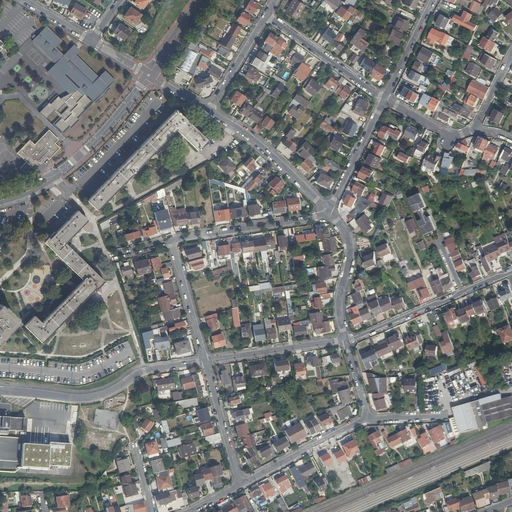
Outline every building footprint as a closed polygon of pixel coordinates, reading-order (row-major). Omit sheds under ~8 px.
[(148,0),(136,0),(134,3),(143,9),(148,0)] [(244,12),(251,16),(252,13),(253,14),(259,5),(251,0),(244,12)] [(296,19),(304,5),(295,0),(293,0),(291,4),(292,4),(290,7),(289,7),(286,12),(296,19)] [(333,10),(335,11),(336,10),(339,6),(341,3),(342,2),(338,0),(337,0),(335,3),(334,2),(334,1),(332,0),(324,0),(323,2),(326,3),(334,8),(333,10)] [(417,0),(416,0),(405,0),(403,5),(413,10),(416,4),(415,3),(417,0)] [(483,16),(483,15),(480,14),(484,7),(483,6),(483,5),(472,0),(471,2),(473,2),(469,9),(476,13),(483,16)] [(496,8),(497,6),(497,5),(492,0),(490,0),(488,5),(494,9),(492,11),(491,10),(487,14),(494,22),(502,14),(496,8)] [(86,10),(75,3),(70,12),(81,19),(86,10)] [(355,9),(352,8),(348,13),(339,6),(336,10),(347,19),(350,15),(351,15),(353,12),(355,9)] [(142,14),(131,7),(124,16),(135,24),(142,14)] [(250,17),(242,12),(237,20),(245,25),(250,17)] [(451,21),(441,16),(436,26),(446,30),(451,21)] [(393,29),(403,33),(408,23),(398,18),(395,24),(394,24),(393,27),(394,28),(393,29)] [(241,28),(234,23),(227,34),(235,39),(241,28)] [(130,31),(120,24),(114,33),(124,39),(130,31)] [(41,31),(31,41),(54,63),(45,72),(68,95),(75,92),(78,89),(86,97),(88,96),(94,102),(115,81),(105,71),(99,77),(76,55),(81,50),(79,49),(74,44),(73,44),(63,54),(57,48),(63,42),(47,25),(41,31)] [(365,48),(368,45),(359,38),(364,31),(359,29),(353,37),(350,42),(363,51),(365,48)] [(388,40),(397,45),(403,33),(393,29),(388,40)] [(450,36),(442,32),(441,33),(433,29),(427,41),(434,45),(436,41),(445,45),(446,44),(450,36)] [(486,38),(493,42),(499,33),(491,29),(486,38)] [(336,36),(327,30),(321,38),(330,44),(336,36)] [(198,31),(188,47),(196,51),(209,59),(214,52),(208,48),(206,51),(199,47),(198,46),(197,44),(199,41),(199,42),(203,36),(204,34),(202,33),(198,31)] [(270,51),(273,47),(272,46),(277,38),(269,33),(264,41),(268,43),(265,47),(270,51)] [(227,34),(220,44),(229,50),(236,39),(235,39),(227,34)] [(341,38),(338,36),(334,41),(333,41),(331,45),(340,51),(343,47),(337,43),(341,38)] [(493,53),(498,45),(493,42),(486,38),(484,37),(479,46),(493,53)] [(271,50),(273,52),(276,48),(280,51),(282,47),(284,48),(286,44),(279,39),(276,43),(275,43),(271,50)] [(231,51),(219,45),(217,48),(220,50),(218,53),(227,58),(231,51)] [(470,57),(474,48),(470,46),(468,45),(462,58),(468,61),(470,57)] [(183,54),(176,66),(193,76),(195,72),(196,69),(197,67),(202,56),(194,52),(194,51),(188,47),(183,54)] [(367,49),(365,48),(363,51),(362,52),(357,60),(360,62),(369,50),(367,49)] [(434,53),(424,48),(420,55),(421,55),(419,60),(421,61),(425,63),(428,64),(430,60),(434,61),(436,57),(433,55),(434,53)] [(303,58),(291,50),(284,60),(295,68),(303,58)] [(259,51),(255,57),(260,61),(261,60),(264,61),(266,58),(267,56),(259,51)] [(495,59),(483,52),(478,60),(485,64),(484,66),(490,68),(495,59)] [(206,64),(209,59),(202,55),(202,56),(197,67),(204,71),(208,65),(206,64)] [(260,61),(255,57),(251,64),(259,69),(263,62),(260,61)] [(365,71),(370,74),(373,67),(375,65),(364,58),(359,67),(363,69),(364,68),(366,69),(365,71)] [(311,68),(302,61),(293,72),(303,79),(311,68)] [(428,68),(424,65),(419,63),(417,62),(413,69),(420,73),(422,69),(426,71),(428,68)] [(474,77),(479,67),(469,62),(464,72),(474,77)] [(370,74),(369,75),(378,80),(384,70),(375,64),(375,65),(373,67),(370,74)] [(208,73),(218,80),(223,72),(212,66),(208,73)] [(245,75),(239,72),(237,75),(250,83),(252,80),(255,82),(258,78),(255,76),(256,73),(258,74),(259,72),(257,71),(250,66),(245,75)] [(422,76),(412,70),(408,78),(418,83),(422,76)] [(284,85),(286,83),(273,75),(271,77),(284,85)] [(201,76),(196,78),(200,87),(204,86),(203,84),(212,81),(210,77),(209,77),(209,76),(206,77),(206,76),(201,77),(201,76)] [(344,79),(341,76),(337,82),(330,77),(324,85),(328,88),(331,84),(333,86),(332,87),(336,90),(340,84),(344,79)] [(311,80),(308,78),(302,86),(305,89),(311,80)] [(320,87),(311,80),(305,89),(304,90),(313,96),(320,87)] [(487,91),(489,88),(473,80),(467,91),(484,99),(487,91)] [(450,92),(454,84),(450,82),(447,88),(446,90),(450,92)] [(275,98),(284,86),(279,83),(277,87),(276,86),(275,88),(271,95),(275,98)] [(340,84),(336,90),(345,96),(349,91),(340,84)] [(49,103),(39,113),(46,119),(53,111),(61,118),(54,125),(63,133),(69,127),(70,128),(78,120),(77,118),(84,110),(83,109),(90,101),(86,97),(78,89),(75,92),(68,95),(62,98),(61,100),(58,97),(50,104),(49,103)] [(230,100),(239,106),(245,97),(236,91),(230,100)] [(419,95),(411,91),(407,98),(415,103),(419,95)] [(264,92),(258,100),(261,102),(267,93),(264,92)] [(309,102),(297,94),(293,99),(297,103),(305,108),(309,102)] [(425,94),(420,103),(428,107),(433,98),(425,94)] [(474,107),(478,98),(469,94),(465,102),(474,107)] [(433,98),(428,107),(435,111),(437,108),(438,106),(439,103),(440,102),(433,98)] [(297,103),(293,99),(291,101),(288,105),(291,107),(288,112),(297,119),(304,109),(299,106),(297,109),(295,108),(296,108),(295,107),(297,103)] [(359,99),(352,111),(359,115),(361,116),(368,103),(359,99)] [(247,116),(252,109),(245,103),(239,111),(247,116)] [(474,117),(476,114),(473,112),(463,108),(455,104),(452,108),(458,111),(457,112),(457,114),(460,115),(461,113),(469,117),(470,115),(474,117)] [(463,108),(473,112),(475,108),(470,106),(469,107),(465,104),(463,108)] [(349,107),(344,105),(340,110),(347,114),(350,109),(351,107),(350,107),(349,107)] [(247,116),(257,123),(263,115),(253,108),(252,109),(247,116)] [(352,111),(350,109),(347,114),(357,119),(359,115),(352,111)] [(504,114),(496,109),(491,119),(499,124),(504,114)] [(197,151),(207,141),(176,110),(87,201),(94,208),(97,210),(106,201),(113,194),(124,183),(129,178),(176,130),(197,151)] [(445,115),(454,120),(457,115),(448,110),(445,115)] [(450,118),(440,113),(438,117),(448,122),(450,118)] [(273,122),(271,120),(267,117),(266,116),(261,124),(268,129),(273,122)] [(327,117),(323,121),(329,126),(332,121),(327,117)] [(323,121),(320,123),(332,132),(335,129),(332,127),(329,126),(323,121)] [(351,137),(356,125),(348,121),(342,132),(351,137)] [(380,136),(387,139),(389,135),(397,139),(401,132),(396,130),(396,131),(390,128),(389,128),(385,126),(380,136)] [(420,131),(409,126),(404,135),(415,140),(420,131)] [(290,129),(285,135),(289,138),(294,132),(290,129)] [(58,140),(49,130),(34,145),(30,140),(17,153),(26,162),(20,168),(25,173),(31,167),(33,168),(39,162),(40,164),(46,158),(48,159),(59,148),(54,143),(58,140)] [(330,143),(339,147),(343,139),(331,133),(329,135),(333,137),(330,143)] [(322,142),(328,147),(330,143),(333,137),(329,135),(322,142)] [(490,142),(479,137),(479,138),(478,138),(475,144),(476,145),(475,147),(486,152),(489,144),(490,142)] [(294,147),(295,145),(289,139),(287,141),(286,140),(283,144),(292,152),(295,148),(294,147)] [(429,146),(421,141),(417,148),(416,150),(425,154),(429,146)] [(314,150),(305,142),(297,151),(305,159),(310,154),(314,150)] [(468,145),(463,142),(462,144),(459,143),(457,148),(465,152),(468,145)] [(489,144),(486,152),(485,154),(495,159),(499,149),(496,147),(489,144)] [(319,156),(324,159),(326,157),(324,155),(329,148),(326,146),(319,156)] [(510,156),(511,152),(511,151),(506,148),(501,157),(509,161),(511,157),(510,156)] [(410,163),(414,156),(410,154),(402,150),(400,149),(399,151),(401,152),(398,158),(406,162),(410,163)] [(423,158),(425,154),(416,150),(415,154),(423,158)] [(450,154),(446,153),(442,169),(447,170),(448,169),(449,169),(451,164),(453,159),(449,158),(450,154)] [(315,158),(310,154),(305,159),(299,165),(306,172),(313,165),(311,163),(315,158)] [(377,168),(381,159),(371,154),(367,163),(377,168)] [(435,159),(428,155),(423,166),(434,171),(440,158),(436,156),(435,159)] [(243,165),(250,171),(255,167),(252,163),(253,161),(250,158),(243,165)] [(226,175),(234,168),(228,159),(219,166),(226,175)] [(335,171),(339,166),(339,165),(331,159),(329,161),(326,159),(323,163),(335,171)] [(369,181),(374,172),(364,167),(360,176),(369,181)] [(252,181),(258,174),(256,172),(250,178),(252,181)] [(193,176),(191,173),(180,179),(181,183),(193,176)] [(262,176),(259,173),(258,174),(252,181),(244,189),(249,191),(262,178),(261,177),(262,176)] [(327,188),(332,179),(321,174),(317,182),(327,188)] [(272,180),(268,184),(276,192),(278,193),(283,188),(283,187),(282,186),(282,185),(283,184),(276,177),(272,180)] [(250,178),(240,188),(244,189),(252,181),(250,178)] [(181,183),(180,179),(164,188),(166,197),(168,196),(166,192),(181,184),(181,183)] [(352,192),(361,196),(361,197),(366,186),(357,181),(352,192)] [(388,204),(392,197),(384,193),(379,203),(384,205),(385,202),(388,204)] [(426,207),(421,194),(409,199),(415,211),(417,210),(421,219),(419,221),(425,234),(436,229),(430,216),(426,217),(423,208),(426,207)] [(352,208),(356,199),(349,195),(345,204),(352,208)] [(353,220),(374,203),(373,202),(370,201),(361,197),(361,196),(360,197),(358,197),(357,199),(359,200),(356,206),(359,208),(350,216),(353,220)] [(297,197),(287,199),(289,210),(299,209),(297,197)] [(285,210),(284,201),(271,203),(273,213),(285,212),(285,210)] [(259,214),(257,204),(248,206),(249,215),(259,214)] [(221,210),(213,211),(215,220),(219,220),(229,218),(227,205),(223,206),(224,210),(221,210)] [(236,207),(234,207),(235,209),(229,210),(230,218),(245,216),(244,207),(236,208),(236,207)] [(87,220),(77,210),(54,233),(45,243),(83,280),(77,286),(41,323),(34,315),(24,326),(41,342),(82,301),(87,295),(102,280),(65,243),(87,220)] [(199,216),(198,212),(186,213),(187,223),(187,225),(200,223),(199,216)] [(187,223),(186,213),(181,214),(171,216),(172,221),(174,225),(187,223)] [(372,224),(365,215),(357,222),(364,230),(365,230),(368,233),(373,229),(370,225),(372,224)] [(114,222),(111,218),(108,220),(100,224),(102,230),(109,226),(108,223),(110,221),(111,223),(110,223),(112,230),(116,229),(115,226),(118,225),(117,221),(114,222)] [(410,233),(418,230),(413,219),(405,222),(404,219),(401,220),(405,228),(407,227),(410,233)] [(158,227),(156,220),(153,221),(154,224),(148,226),(148,228),(142,230),(143,235),(144,237),(148,235),(156,233),(155,228),(158,227)] [(174,225),(172,221),(168,222),(168,223),(163,224),(162,223),(163,223),(163,221),(158,222),(160,231),(174,227),(174,225)] [(315,229),(317,239),(322,238),(328,237),(326,229),(325,228),(315,229)] [(140,236),(138,231),(124,235),(126,240),(140,236)] [(313,234),(295,237),(296,242),(309,240),(314,239),(313,234)] [(495,238),(498,245),(502,254),(502,256),(508,254),(507,253),(506,251),(511,248),(510,243),(506,234),(495,238)] [(279,247),(278,247),(279,251),(279,252),(285,251),(285,247),(287,247),(286,240),(285,241),(285,235),(278,236),(279,247)] [(334,241),(333,236),(330,237),(328,237),(322,238),(323,242),(324,252),(335,250),(334,245),(333,245),(333,241),(334,241)] [(273,237),(264,238),(264,239),(265,246),(266,246),(267,249),(267,251),(271,250),(271,249),(274,248),(273,237)] [(453,237),(445,241),(458,271),(467,268),(453,237)] [(252,242),(253,251),(254,252),(266,250),(265,246),(264,239),(252,242)] [(252,241),(241,243),(242,253),(253,251),(252,242),(252,241)] [(232,244),(229,245),(230,252),(238,251),(238,250),(238,248),(240,248),(240,247),(240,243),(232,244)] [(387,243),(377,247),(382,257),(392,253),(387,243)] [(230,252),(229,245),(218,246),(219,251),(219,253),(218,254),(219,259),(227,258),(228,267),(228,269),(229,270),(232,269),(231,265),(230,255),(230,252)] [(498,245),(484,251),(488,261),(492,259),(492,258),(498,256),(502,254),(498,245)] [(484,251),(482,247),(479,249),(481,251),(482,254),(483,254),(484,257),(482,258),(486,267),(485,268),(486,271),(487,270),(487,271),(492,269),(488,261),(484,251)] [(200,256),(198,248),(185,251),(187,259),(200,256)] [(374,253),(362,258),(365,268),(376,264),(374,253)] [(324,266),(333,264),(332,259),(331,254),(322,255),(324,266)] [(292,257),(294,270),(296,270),(298,270),(297,261),(303,260),(303,258),(305,258),(305,255),(292,257)] [(154,258),(150,259),(153,270),(157,269),(158,269),(161,268),(162,268),(161,264),(159,257),(154,258)] [(138,275),(150,271),(147,259),(135,263),(138,275)] [(202,259),(188,262),(189,265),(192,265),(193,269),(203,266),(202,259)] [(132,273),(130,265),(121,268),(123,275),(132,273)] [(324,266),(318,267),(319,277),(320,280),(328,279),(327,277),(330,276),(330,273),(334,272),(333,265),(324,266)] [(439,266),(435,268),(439,277),(440,278),(443,276),(444,276),(439,266)] [(473,278),(482,274),(478,266),(475,267),(473,268),(475,271),(474,272),(473,270),(470,271),(473,278)] [(156,281),(157,282),(169,279),(169,277),(166,267),(161,269),(163,273),(164,278),(159,280),(156,281)] [(453,284),(449,276),(444,278),(443,276),(440,278),(442,283),(445,290),(452,287),(451,285),(453,284)] [(440,278),(439,277),(435,280),(435,281),(431,283),(433,287),(435,294),(444,290),(441,284),(442,283),(440,278)] [(157,282),(155,283),(155,285),(158,284),(158,286),(160,285),(163,285),(164,290),(165,293),(161,294),(162,296),(168,295),(174,293),(170,279),(169,279),(157,282)] [(364,290),(359,279),(356,281),(357,283),(357,284),(356,285),(354,285),(357,293),(359,292),(364,290)] [(308,292),(309,296),(310,296),(317,295),(317,294),(326,293),(325,283),(315,284),(316,291),(317,292),(313,292),(313,291),(308,292)] [(292,290),(291,285),(284,286),(285,291),(286,299),(290,299),(289,290),(292,290)] [(500,293),(503,301),(511,297),(511,292),(509,285),(504,287),(505,290),(500,293)] [(431,296),(428,288),(426,289),(419,292),(422,300),(431,296)] [(357,293),(352,295),(356,306),(357,306),(364,303),(359,292),(357,293)] [(376,294),(367,298),(368,301),(375,316),(384,312),(379,301),(376,294)] [(169,299),(168,295),(162,296),(158,298),(162,312),(163,312),(174,309),(173,305),(170,306),(169,303),(168,300),(169,299)] [(319,298),(319,295),(317,295),(310,296),(312,304),(314,304),(315,308),(320,307),(319,298)] [(394,308),(396,311),(406,306),(402,298),(401,298),(400,296),(391,300),(394,308)] [(390,297),(379,301),(384,312),(394,308),(391,300),(390,297)] [(491,310),(501,307),(497,298),(494,299),(493,300),(488,302),(491,310)] [(476,313),(483,310),(487,309),(483,300),(473,304),(473,305),(476,312),(476,313)] [(13,316),(2,305),(0,306),(0,305),(0,336),(7,329),(15,320),(12,317),(13,316)] [(466,308),(469,315),(476,312),(473,305),(466,308)] [(356,306),(353,307),(355,311),(355,312),(356,314),(353,315),(351,316),(354,324),(363,320),(359,311),(357,306),(356,306)] [(174,309),(163,312),(166,320),(174,318),(174,319),(178,318),(178,316),(180,316),(177,308),(174,309)] [(359,311),(363,320),(372,317),(368,308),(359,311)] [(458,318),(453,308),(449,310),(449,312),(444,314),(448,322),(458,318)] [(461,323),(471,319),(470,317),(469,315),(466,308),(456,312),(461,323)] [(314,323),(322,322),(320,312),(309,314),(310,324),(311,323),(314,323)] [(216,313),(206,316),(210,331),(216,329),(216,328),(218,327),(215,317),(217,317),(216,313)] [(267,318),(264,318),(267,339),(276,338),(274,328),(271,328),(270,319),(267,320),(267,318)] [(290,329),(289,319),(277,321),(278,331),(290,329)] [(183,321),(174,323),(175,326),(168,328),(170,333),(185,329),(183,321)] [(329,331),(327,321),(322,322),(314,323),(315,333),(329,331)] [(156,324),(140,329),(140,331),(141,333),(144,332),(152,330),(157,328),(156,324)] [(305,326),(308,326),(307,324),(305,325),(297,326),(297,327),(293,328),(295,336),(298,335),(298,334),(306,333),(305,326)] [(240,326),(242,339),(246,338),(245,336),(247,336),(247,337),(247,338),(250,338),(251,336),(249,325),(240,326)] [(433,327),(436,337),(442,335),(438,325),(433,327)] [(496,332),(501,344),(511,339),(511,332),(509,326),(496,332)] [(162,327),(157,328),(152,330),(153,334),(155,334),(156,343),(167,341),(167,337),(164,337),(162,327)] [(262,329),(253,330),(255,341),(264,340),(262,329)] [(392,350),(403,345),(398,333),(387,339),(392,350)] [(214,347),(220,346),(223,345),(225,344),(221,334),(211,337),(213,341),(214,347)] [(409,349),(421,344),(422,343),(420,337),(419,337),(418,334),(417,335),(409,338),(409,337),(404,339),(409,349)] [(445,352),(454,348),(448,334),(444,336),(446,341),(441,343),(445,352)] [(384,342),(374,347),(375,349),(378,356),(392,350),(387,339),(383,341),(384,342)] [(0,378),(21,380),(71,386),(78,386),(93,383),(112,374),(136,361),(127,340),(117,345),(104,352),(100,355),(90,360),(77,363),(70,363),(47,360),(28,358),(0,355),(0,378)] [(177,354),(190,350),(187,340),(175,344),(177,354)] [(427,349),(426,355),(436,355),(437,346),(427,346),(427,349)] [(369,362),(379,357),(378,356),(375,349),(361,355),(366,365),(370,364),(369,362)] [(339,362),(337,354),(321,358),(324,366),(332,364),(333,365),(334,365),(334,366),(337,365),(336,363),(339,362)] [(316,369),(318,379),(321,379),(320,376),(319,366),(318,366),(316,357),(307,358),(308,365),(312,364),(312,367),(316,366),(317,369),(316,369)] [(275,372),(288,370),(288,362),(274,364),(275,372)] [(251,377),(266,374),(265,364),(249,367),(251,377)] [(303,364),(293,365),(295,375),(304,374),(303,364)] [(432,375),(448,371),(446,364),(430,369),(432,375)] [(459,365),(447,370),(449,376),(461,371),(459,365)] [(487,383),(480,365),(475,367),(482,385),(487,383)] [(230,386),(226,370),(221,372),(226,388),(230,386)] [(197,374),(192,376),(192,377),(195,386),(197,394),(202,393),(197,374)] [(367,374),(373,394),(383,393),(387,393),(386,378),(381,378),(376,376),(374,375),(372,375),(367,374)] [(195,386),(192,377),(182,380),(184,389),(195,386)] [(236,378),(232,379),(234,390),(234,391),(237,390),(236,387),(245,386),(244,379),(237,380),(236,378)] [(167,379),(157,380),(156,381),(157,385),(158,391),(169,390),(174,389),(173,380),(168,380),(167,379)] [(406,385),(406,390),(406,391),(416,391),(416,382),(409,382),(409,380),(405,380),(406,385)] [(346,382),(338,384),(339,391),(347,389),(346,382)] [(347,389),(338,391),(342,405),(352,402),(348,389),(347,389)] [(383,393),(373,394),(375,401),(376,405),(377,411),(388,408),(383,393)] [(497,395),(504,420),(511,416),(511,395),(502,398),(501,394),(497,395)] [(453,431),(456,441),(483,429),(504,420),(497,395),(473,402),(472,402),(452,407),(456,418),(450,420),(451,424),(453,431)] [(230,405),(239,403),(237,396),(229,399),(230,405)] [(168,411),(198,406),(196,398),(166,403),(168,411)] [(342,405),(329,408),(332,415),(336,413),(335,411),(343,407),(342,405)] [(351,413),(347,407),(336,412),(340,419),(351,413)] [(209,416),(207,408),(196,411),(200,422),(207,419),(207,417),(209,416)] [(244,420),(242,411),(231,414),(232,418),(234,418),(235,423),(244,420)] [(317,418),(322,427),(331,422),(326,413),(317,418)] [(0,433),(9,434),(9,430),(28,432),(29,418),(0,416),(0,433)] [(320,430),(314,419),(304,424),(310,435),(320,430)] [(147,432),(153,424),(146,420),(141,427),(147,432)] [(200,426),(201,427),(202,427),(203,429),(205,436),(213,433),(210,423),(200,426)] [(247,423),(235,426),(238,438),(242,437),(249,435),(247,428),(249,427),(247,423)] [(300,423),(292,427),(299,441),(303,439),(302,438),(306,435),(300,423)] [(445,433),(453,431),(451,424),(444,426),(445,433)] [(438,427),(430,431),(436,443),(441,440),(438,434),(444,431),(441,426),(439,427),(438,427)] [(299,441),(292,427),(284,431),(291,444),(295,441),(296,443),(299,441)] [(412,438),(407,429),(398,433),(403,443),(412,438)] [(376,446),(377,445),(374,439),(382,436),(379,431),(369,436),(376,450),(377,450),(376,448),(377,448),(376,446)] [(426,446),(433,443),(432,440),(431,441),(426,433),(422,435),(426,442),(424,443),(426,446)] [(221,440),(219,434),(210,436),(212,442),(221,440)] [(252,434),(249,435),(242,437),(245,448),(251,447),(255,445),(252,434)] [(390,438),(389,438),(388,439),(392,447),(395,445),(393,442),(399,438),(397,434),(390,438)] [(0,468),(16,469),(18,438),(0,436),(0,468)] [(285,438),(272,445),(275,452),(285,447),(286,448),(289,447),(285,438)] [(358,451),(353,441),(342,447),(348,457),(358,451)] [(158,452),(156,442),(145,445),(148,455),(158,452)] [(49,448),(22,446),(21,467),(48,469),(48,466),(70,468),(71,444),(49,443),(49,448)] [(183,453),(184,458),(188,457),(196,454),(193,443),(182,446),(182,445),(181,446),(181,447),(183,453)] [(271,453),(267,445),(257,451),(261,458),(271,453)] [(256,459),(253,452),(244,457),(248,464),(256,459)] [(117,461),(120,473),(130,470),(129,463),(131,463),(129,456),(119,459),(119,461),(117,461)] [(151,462),(154,473),(155,473),(164,471),(161,458),(151,462)] [(409,458),(386,470),(388,474),(411,463),(409,458)] [(311,464),(298,471),(302,478),(315,472),(311,464)] [(219,466),(210,469),(212,476),(212,478),(215,487),(215,488),(219,487),(219,486),(220,486),(220,484),(221,484),(219,477),(222,476),(219,466)] [(306,485),(305,483),(304,484),(296,466),(290,469),(299,488),(306,485)] [(471,476),(483,471),(482,467),(469,472),(471,476)] [(201,472),(203,480),(212,478),(212,476),(210,469),(201,471),(201,472)] [(157,485),(160,495),(167,493),(166,489),(162,490),(162,489),(172,486),(167,470),(164,471),(155,473),(158,485),(157,485)] [(201,472),(193,474),(196,485),(200,484),(204,483),(203,480),(201,472)] [(124,485),(131,483),(129,474),(120,476),(122,485),(124,485)] [(291,486),(285,475),(277,480),(278,482),(276,483),(279,488),(284,485),(286,489),(291,486)] [(371,475),(358,480),(360,485),(373,480),(371,475)] [(319,493),(329,487),(324,478),(314,483),(319,493)] [(504,494),(509,493),(509,491),(507,482),(495,485),(495,487),(497,495),(504,494)] [(137,496),(134,483),(131,483),(124,485),(127,498),(137,496)] [(275,493),(270,483),(262,487),(267,497),(275,493)] [(257,486),(250,490),(254,498),(261,494),(257,486)] [(190,498),(199,496),(196,487),(188,490),(190,498)] [(422,496),(425,504),(443,497),(440,487),(430,491),(431,494),(430,495),(428,492),(423,494),(422,496)] [(490,500),(498,497),(498,496),(497,495),(495,487),(487,489),(488,494),(490,500)] [(488,494),(487,489),(471,494),(476,507),(485,504),(483,496),(488,494)] [(160,495),(154,496),(156,501),(158,501),(159,505),(171,502),(168,492),(167,493),(160,495)] [(22,507),(31,507),(29,495),(21,496),(22,507)] [(253,511),(255,511),(246,495),(235,501),(240,511),(249,506),(251,511),(253,511)] [(58,509),(70,507),(68,496),(56,498),(58,509)] [(324,496),(314,500),(316,505),(326,500),(324,496)] [(417,500),(416,496),(410,499),(411,500),(403,503),(406,511),(409,511),(418,509),(415,501),(417,500)] [(283,511),(288,511),(281,497),(277,499),(283,511)] [(460,504),(462,510),(464,509),(465,511),(474,508),(470,497),(462,500),(463,501),(464,503),(460,504)] [(446,503),(449,511),(454,509),(454,510),(459,509),(457,503),(456,499),(446,503)] [(145,503),(145,501),(133,504),(134,511),(147,511),(148,511),(146,507),(145,507),(144,504),(145,503)]
